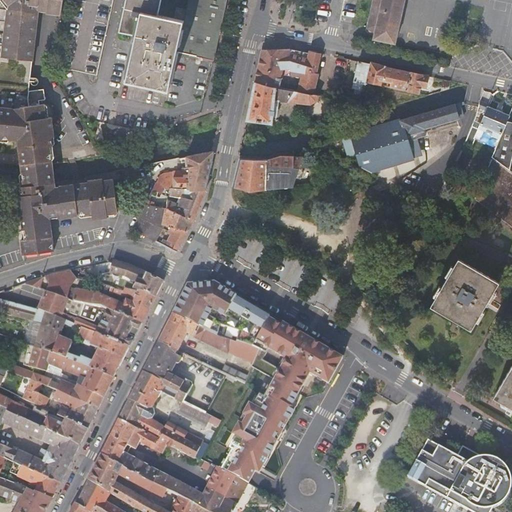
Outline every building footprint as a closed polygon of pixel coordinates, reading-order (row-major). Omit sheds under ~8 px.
[(30,89),(39,9),(46,9),(46,11),(51,12),(61,13),(62,0),(0,0),(0,139),(17,141),(20,162),(21,173),(23,184),(23,187),(16,188),(19,216),(21,216),(23,241),(21,241),(23,257),(53,253),(50,221),(93,215),(94,218),(108,216),(118,215),(114,181),(102,182),(102,181),(88,182),(88,184),(55,188),(54,182),(52,170),(51,161),(49,147),(52,146),(50,137),(52,136),(50,117),(45,117),(43,104),(39,104),(38,100),(44,99),(42,86),(34,88),(30,89)] [(72,0),(57,65),(78,70),(93,73),(111,0),(72,0)] [(125,80),(169,89),(177,51),(213,59),(225,0),(190,0),(188,9),(178,7),(176,17),(160,14),(163,0),(128,0),(120,31),(136,34),(132,53),(125,80)] [(373,0),(372,5),(380,6),(373,39),(396,43),(404,0),(373,0)] [(305,74),(304,80),(301,80),(300,86),(288,84),(287,91),(318,96),(316,90),(319,75),(319,73),(317,73),(321,53),(306,50),(305,53),(288,48),(286,47),(286,49),(276,49),(276,48),(262,49),(259,62),(257,70),(254,84),(268,88),(278,90),(278,86),(281,85),(284,70),(291,70),(291,72),(305,74)] [(366,83),(382,87),(383,81),(391,83),(390,88),(407,92),(411,73),(370,61),(369,63),(358,61),(352,89),(364,92),(366,83)] [(407,92),(419,94),(420,87),(425,88),(428,77),(411,73),(407,92)] [(441,89),(448,90),(449,82),(443,80),(441,89)] [(272,126),(274,101),(282,102),(282,104),(296,106),(296,104),(310,105),(316,102),(318,96),(287,91),(278,90),(268,88),(254,84),(246,120),(272,126)] [(348,92),(349,88),(342,86),(339,100),(344,101),(352,102),(353,93),(348,92)] [(356,116),(358,103),(352,102),(344,101),(342,114),(356,116)] [(474,127),(473,129),(478,131),(488,107),(489,105),(484,104),(480,101),(474,127)] [(435,126),(458,119),(457,114),(466,111),(463,102),(351,136),(354,144),(358,158),(361,167),(364,178),(365,178),(423,159),(415,133),(430,128),(435,126)] [(510,117),(488,107),(478,131),(480,132),(477,140),(496,148),(508,121),(510,117)] [(511,122),(508,121),(496,148),(491,159),(492,160),(511,174),(511,122)] [(480,132),(478,131),(473,129),(465,145),(471,148),(476,139),(477,140),(480,132)] [(351,136),(343,139),(345,147),(354,144),(351,136)] [(354,144),(345,147),(349,161),(358,158),(354,144)] [(178,188),(204,189),(214,150),(187,156),(188,162),(186,162),(186,167),(188,166),(188,168),(182,169),(182,171),(173,172),(173,173),(165,174),(161,175),(157,183),(166,189),(171,188),(178,188)] [(311,154),(310,152),(305,154),(294,186),(310,184),(317,162),(309,158),(311,154)] [(294,157),(280,157),(275,158),(268,160),(267,190),(273,189),(294,186),(305,154),(294,157)] [(267,190),(268,160),(240,160),(234,186),(253,192),(267,190)] [(511,174),(492,160),(474,200),(511,227),(511,174)] [(157,183),(153,190),(163,194),(166,189),(157,183)] [(193,220),(204,189),(178,188),(171,188),(170,196),(182,197),(179,204),(167,199),(167,204),(155,201),(154,203),(153,206),(168,210),(193,220)] [(139,217),(169,231),(170,227),(187,230),(188,230),(193,220),(168,210),(153,206),(146,205),(139,217)] [(456,223),(462,227),(467,216),(460,212),(456,223)] [(163,244),(169,231),(139,217),(133,229),(163,244)] [(178,251),(187,230),(170,227),(169,231),(163,244),(178,252),(179,251),(178,251)] [(493,283),(453,260),(426,307),(466,330),(493,283)] [(138,289),(155,298),(163,281),(146,271),(114,261),(111,274),(123,276),(129,279),(123,290),(137,291),(138,289)] [(74,301),(101,307),(121,315),(142,324),(155,298),(138,289),(137,291),(123,290),(107,286),(104,286),(87,282),(86,286),(110,292),(110,293),(122,296),(126,294),(136,296),(133,302),(126,299),(124,305),(96,293),(76,290),(76,292),(70,290),(76,280),(69,270),(61,272),(47,276),(49,283),(46,292),(67,299),(74,302),(74,301)] [(43,278),(24,284),(45,291),(47,288),(40,285),(43,278)] [(237,296),(214,282),(188,285),(173,313),(209,331),(216,334),(219,324),(238,330),(235,340),(253,346),(270,317),(237,297),(237,296)] [(39,310),(65,320),(67,316),(61,314),(67,299),(46,292),(39,310)] [(0,312),(33,322),(36,310),(0,300),(0,312)] [(76,325),(82,327),(130,347),(142,324),(121,315),(101,307),(99,311),(106,314),(99,328),(77,319),(71,317),(69,322),(76,325)] [(36,347),(57,354),(91,367),(114,378),(130,347),(82,327),(78,336),(93,342),(91,345),(100,349),(94,362),(82,358),(81,359),(69,354),(73,343),(60,337),(65,324),(75,329),(76,325),(69,322),(65,320),(39,310),(37,309),(36,310),(33,322),(43,325),(36,347)] [(228,353),(253,363),(259,349),(253,346),(235,340),(216,334),(209,331),(173,313),(159,342),(178,351),(187,333),(194,337),(228,354),(228,353)] [(320,349),(311,344),(312,340),(271,316),(270,317),(253,346),(259,349),(274,356),(311,373),(330,382),(331,380),(343,358),(322,346),(320,349)] [(176,355),(178,351),(159,342),(144,372),(166,384),(162,391),(182,402),(184,402),(192,384),(192,382),(171,372),(176,363),(178,363),(179,363),(181,361),(181,358),(180,357),(176,355)] [(87,388),(105,396),(114,378),(91,367),(57,354),(36,347),(31,367),(47,372),(49,364),(90,381),(87,388)] [(274,356),(259,349),(253,363),(251,367),(276,381),(268,394),(278,399),(284,386),(277,383),(279,379),(283,380),(287,371),(283,370),(285,367),(272,361),(274,356)] [(278,399),(293,405),(310,374),(311,373),(274,356),(272,361),(285,367),(283,370),(287,371),(283,380),(279,379),(277,383),(284,386),(278,399)] [(511,408),(511,359),(490,396),(511,408)] [(105,396),(87,388),(81,385),(78,387),(63,380),(63,381),(57,378),(57,379),(55,383),(52,381),(52,380),(10,365),(8,371),(32,380),(44,384),(59,391),(99,409),(105,396)] [(236,378),(244,382),(247,376),(225,366),(221,373),(235,379),(236,378)] [(166,384),(144,372),(120,419),(158,439),(163,430),(200,449),(204,443),(204,441),(168,422),(165,428),(151,419),(152,418),(154,414),(153,410),(152,409),(159,394),(162,391),(166,384)] [(330,382),(311,373),(310,374),(329,384),(330,382)] [(50,399),(39,394),(44,384),(32,380),(23,398),(45,409),(50,399)] [(73,408),(72,411),(63,407),(58,415),(67,420),(88,430),(99,409),(59,391),(55,400),(73,408)] [(251,405),(245,414),(249,416),(243,426),(240,424),(237,429),(250,436),(270,445),(274,439),(275,439),(277,436),(273,433),(278,425),(282,428),(284,425),(282,424),(292,407),(293,405),(278,399),(268,394),(266,398),(261,395),(254,407),(251,405)] [(0,395),(0,406),(3,407),(8,410),(8,411),(28,421),(33,411),(0,395)] [(210,421),(213,423),(216,418),(184,402),(182,402),(178,412),(207,427),(210,421)] [(0,412),(0,425),(2,426),(3,423),(52,445),(48,452),(43,450),(40,455),(46,458),(44,462),(19,451),(18,453),(0,445),(0,456),(61,483),(80,445),(44,428),(42,427),(28,421),(8,411),(8,410),(3,407),(0,412)] [(284,425),(286,426),(296,409),(292,407),(282,424),(284,425)] [(243,426),(249,416),(245,414),(240,424),(243,426)] [(222,421),(216,418),(213,423),(220,426),(223,421),(222,421)] [(80,445),(88,430),(67,420),(64,426),(49,419),(44,428),(80,445)] [(172,447),(177,450),(195,459),(196,456),(200,449),(163,430),(158,439),(120,419),(101,455),(155,482),(180,496),(199,505),(205,495),(203,495),(124,452),(128,445),(136,449),(140,442),(163,454),(166,448),(168,445),(170,440),(175,442),(172,447)] [(250,460),(241,455),(250,436),(237,429),(234,434),(238,436),(231,448),(234,449),(233,451),(249,461),(250,460)] [(250,460),(249,461),(258,466),(270,445),(250,436),(241,455),(250,460)] [(488,457),(485,457),(482,457),(461,446),(456,456),(425,441),(406,479),(469,511),(489,511),(492,509),(495,508),(498,507),(500,505),(503,503),(505,501),(507,498),(508,496),(509,493),(510,491),(510,489),(511,486),(511,483),(511,479),(510,476),(509,473),(507,470),(505,467),(503,465),(501,462),(498,461),(495,459),(492,458),(488,457)] [(196,456),(202,460),(209,446),(204,443),(200,449),(196,456)] [(270,445),(258,466),(249,461),(240,479),(248,484),(256,470),(260,472),(274,447),(270,445)] [(233,451),(230,456),(223,470),(240,479),(249,461),(233,451)] [(89,480),(111,494),(125,501),(144,511),(211,511),(199,505),(180,496),(171,511),(167,511),(116,482),(119,475),(150,491),(155,482),(101,455),(89,480)] [(0,478),(53,499),(61,483),(0,456),(0,478)] [(223,470),(218,467),(208,487),(237,503),(240,498),(245,490),(248,484),(240,479),(223,470)] [(46,511),(53,499),(0,478),(0,495),(20,504),(15,511),(46,511)] [(123,511),(107,502),(111,494),(89,480),(77,504),(90,511),(123,511)] [(199,505),(211,511),(232,511),(237,503),(208,487),(203,495),(205,495),(199,505)] [(244,500),(249,491),(245,490),(240,498),(244,500)]
